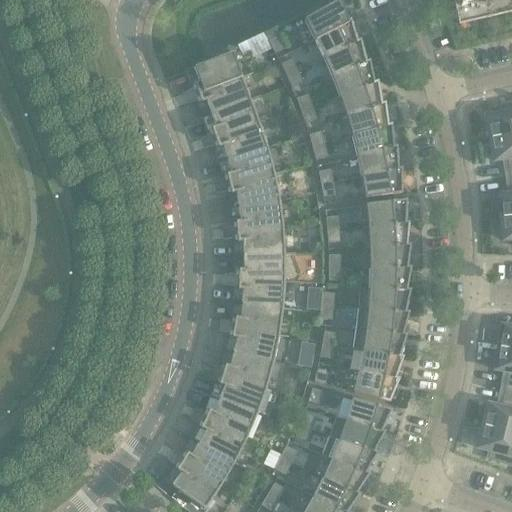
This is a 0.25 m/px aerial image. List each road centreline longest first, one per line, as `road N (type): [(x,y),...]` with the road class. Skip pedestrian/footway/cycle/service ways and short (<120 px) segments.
road 1 (tertiary): [(74,511),(153,416),(188,300),(184,208),(128,49),(129,7)]
road 2 (residential): [(461,294),(454,164),(438,91)]
road 3 (residential): [(421,485),(445,406),(461,294)]
